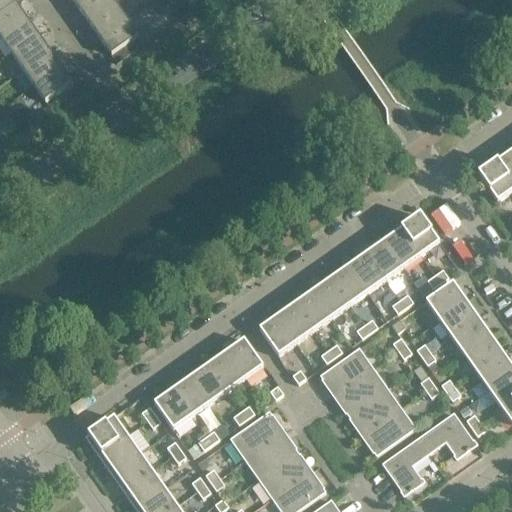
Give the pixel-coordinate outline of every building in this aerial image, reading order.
[(0,0),(0,17),(16,6),(11,0),(0,0)] [(92,0),(70,0),(77,10),(92,0)] [(116,7),(110,0),(92,0),(77,10),(89,26),(116,7)] [(27,22),(16,6),(0,17),(0,41),(27,22)] [(127,22),(116,7),(89,26),(100,42),(127,22)] [(38,38),(27,22),(0,41),(11,57),(38,38)] [(138,39),(127,22),(100,42),(111,58),(138,39)] [(49,54),(38,38),(11,57),(22,73),(49,54)] [(60,69),(49,54),(22,73),(33,88),(60,69)] [(72,86),(60,69),(33,88),(45,105),(72,86)] [(511,154),(497,165),(511,186),(511,154)] [(511,195),(511,186),(497,165),(478,178),(497,205),(511,195)] [(439,246),(420,219),(402,232),(421,259),(439,246)] [(421,259),(402,232),(384,244),(403,271),(421,259)] [(403,271),(384,244),(366,257),(386,284),(403,271)] [(386,284),(366,257),(349,269),(368,297),(386,284)] [(368,297),(349,269),(331,282),(350,309),(368,297)] [(443,274),(435,279),(441,287),(449,282),(443,274)] [(441,287),(435,279),(427,285),(433,293),(441,287)] [(350,309),(331,282),(313,294),(332,322),(350,309)] [(466,304),(453,286),(426,305),(439,324),(466,304)] [(332,322),(313,294),(295,307),(315,334),(332,322)] [(408,299),(400,304),(406,312),(413,307),(408,299)] [(406,312),(400,304),(392,310),(398,318),(406,312)] [(478,322),(466,304),(439,324),(451,341),(478,322)] [(315,334),(295,307),(278,319),(297,346),(315,334)] [(297,346),(278,319),(259,332),(278,359),(297,346)] [(491,340),(478,322),(451,341),(464,359),(491,340)] [(372,324),(364,329),(370,337),(378,332),(372,324)] [(405,332),(399,324),(392,329),(397,337),(405,332)] [(370,337),(364,329),(356,335),(362,343),(370,337)] [(503,357),(491,340),(464,359),(476,377),(503,357)] [(406,350),(401,342),(393,347),(399,355),(406,350)] [(263,370),(244,343),(225,356),(245,383),(263,370)] [(425,348),(417,354),(422,362),(430,356),(425,348)] [(337,349),(329,354),(335,362),(342,357),(337,349)] [(412,358),(406,350),(399,355),(404,363),(412,358)] [(373,373),(359,352),(320,380),(330,394),(333,392),(337,398),(373,373)] [(335,362),(329,354),(321,360),(327,368),(335,362)] [(245,383),(225,356),(208,368),(227,396),(245,383)] [(436,364),(430,356),(422,362),(428,370),(436,364)] [(511,377),(511,369),(503,357),(476,377),(489,394),(511,377)] [(227,396),(208,368),(190,381),(209,408),(227,396)] [(387,392),(373,373),(337,398),(342,404),(339,407),(348,420),(387,392)] [(293,380),(298,388),(306,382),(300,374),(293,380)] [(511,404),(511,377),(489,394),(501,412),(511,404)] [(209,408),(190,381),(172,393),(192,421),(209,408)] [(434,389),(428,381),(421,387),(426,394),(434,389)] [(449,384),(441,389),(447,397),(455,392),(449,384)] [(439,397),(434,389),(426,394),(431,402),(439,397)] [(270,396),(276,404),(283,398),(278,390),(270,396)] [(401,412),(387,392),(348,420),(357,433),(361,431),(365,437),(401,412)] [(460,399),(455,392),(447,397),(452,405),(460,399)] [(192,421),(172,393),(154,407),(173,434),(192,421)] [(511,404),(501,412),(511,427),(511,404)] [(249,410),(241,416),(247,424),(255,419),(249,410)] [(467,410),(460,415),(464,420),(471,415),(467,410)] [(155,419),(150,411),(142,417),(147,424),(155,419)] [(416,433),(401,412),(365,437),(369,444),(366,446),(376,460),(416,433)] [(279,430),(269,416),(230,443),(244,464),(280,438),(276,432),(279,430)] [(247,424),(241,416),(233,421),(239,430),(247,424)] [(474,446),(454,417),(418,443),(429,458),(445,447),(457,463),(470,453),(468,450),(474,446)] [(161,427),(155,419),(147,424),(153,432),(161,427)] [(474,419),(466,425),(472,433),(480,427),(474,419)] [(127,439),(114,420),(85,441),(94,454),(97,452),(101,457),(127,439)] [(485,435),(480,427),(472,433),(477,441),(485,435)] [(214,435),(206,441),(212,449),(220,443),(214,435)] [(285,445),(280,438),(244,464),(258,483),(297,456),(288,442),(285,445)] [(140,456),(127,439),(101,457),(105,462),(101,464),(110,477),(140,456)] [(212,449),(206,441),(198,446),(204,455),(212,449)] [(429,458),(418,443),(382,468),(402,496),(408,492),(410,495),(413,493),(423,486),(412,470),(429,458)] [(180,454),(175,446),(167,452),(172,460),(180,454)] [(186,462),(180,454),(172,460),(178,467),(186,462)] [(152,474),(140,456),(110,477),(119,490),(122,487),(126,492),(152,474)] [(307,469),(297,456),(258,483),(272,503),(308,478),(304,471),(307,469)] [(204,462),(197,467),(201,472),(208,467),(204,462)] [(135,511),(165,492),(152,474),(126,492),(129,497),(126,500),(134,511),(135,511)] [(214,474),(206,479),(211,487),(219,482),(214,474)] [(312,484),(308,478),(272,503),(278,511),(302,511),(326,496),(316,482),(312,484)] [(205,489),(200,481),(192,487),(197,495),(205,489)] [(225,489),(219,482),(211,487),(217,495),(225,489)] [(211,497),(205,489),(197,495),(203,503),(211,497)] [(172,511),(177,509),(165,492),(135,511),(172,511)] [(224,502),(222,503),(216,508),(218,511),(227,511),(230,510),(224,502)]
